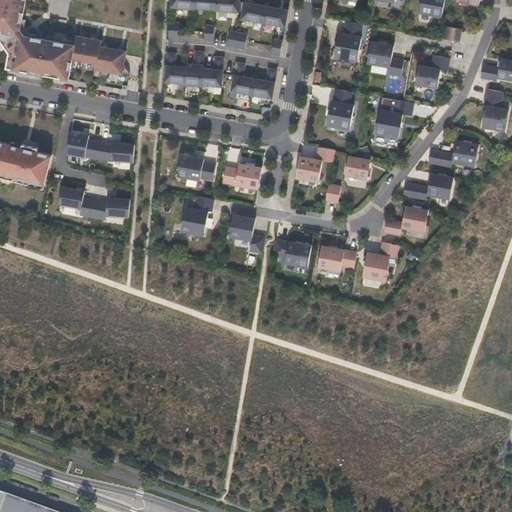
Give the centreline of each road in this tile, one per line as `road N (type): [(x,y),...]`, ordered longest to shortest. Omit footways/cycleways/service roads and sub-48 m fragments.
road 1 (residential): [(496,0),(463,95),(364,222),(352,228),(271,213),(283,144),(276,129)]
road 2 (residential): [(0,86),(256,133),(276,129)]
road 3 (residential): [(276,129),(287,117),(309,0)]
